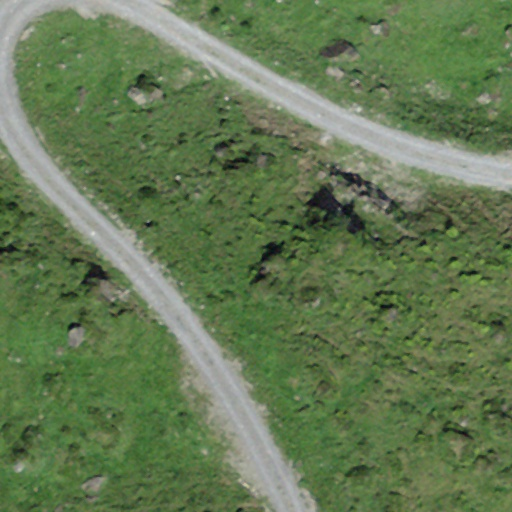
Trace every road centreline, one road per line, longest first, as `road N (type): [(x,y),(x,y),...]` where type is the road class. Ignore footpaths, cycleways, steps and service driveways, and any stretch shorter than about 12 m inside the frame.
road 1 (track): [(0,89),(29,158),(121,247),(205,352),(295,511)]
road 2 (track): [(511,176),(434,159),(324,116),(111,0)]
